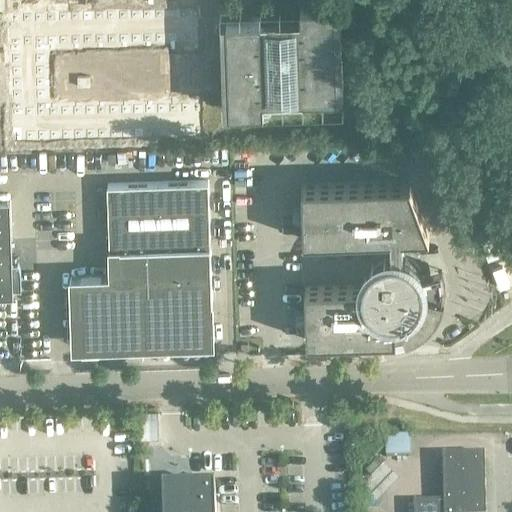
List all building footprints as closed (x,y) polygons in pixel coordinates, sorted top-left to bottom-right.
[(301,16),(227,19),(230,111),(264,110),(264,98),(343,95),(340,3),(300,5),(301,16)] [(197,15),(16,19),(17,43),(198,38),(197,15)] [(41,48),(17,49),(17,106),(41,106),(41,48)] [(200,109),(17,112),(18,136),(200,133),(200,109)] [(108,184),(111,276),(71,277),(72,309),(81,308),(82,338),(132,336),(132,347),(214,344),(208,181),(108,184)] [(412,260),(404,256),(403,236),(430,235),(410,182),(302,186),(304,239),(391,236),(391,259),(390,259),(387,260),(383,261),(381,262),(378,264),(376,266),(374,268),(371,273),(370,275),(369,277),(368,279),(368,284),(305,287),(307,340),(397,337),(397,331),(407,329),(414,326),(421,322),(427,316),(432,310),(436,303),(438,297),(438,295),(424,291),(425,282),(423,274),(418,266),(412,260)] [(0,297),(13,298),(13,290),(21,290),(21,277),(20,271),(18,265),(12,265),(10,201),(0,201),(0,297)] [(509,277),(504,262),(489,269),(495,283),(509,277)] [(145,425),(144,450),(158,451),(159,426),(145,425)] [(413,511),(486,511),(485,457),(443,458),(444,503),(414,504),(413,511)] [(365,489),(377,497),(388,480),(377,472),(365,489)] [(192,492),(185,485),(163,508),(163,511),(216,511),(216,491),(192,492)]
